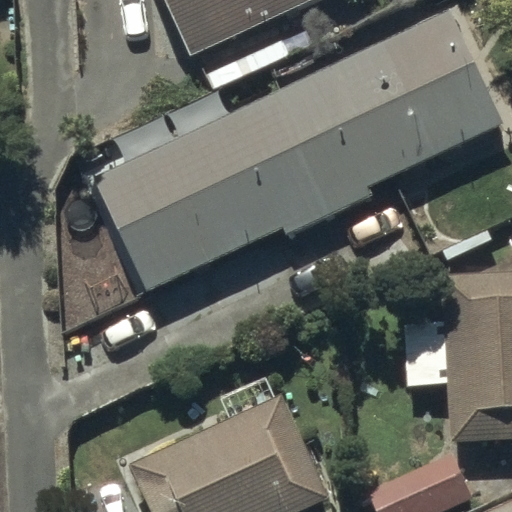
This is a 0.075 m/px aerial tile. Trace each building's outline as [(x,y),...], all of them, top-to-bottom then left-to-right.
[(158,0),(190,68),(334,0),(158,0)] [(452,20),(95,186),(148,301),(281,239),(285,247),(373,206),(369,197),(505,133),(452,20)] [(511,450),(511,281),(444,283),(444,332),(406,332),(407,393),(449,393),(450,452),(511,450)] [(131,474),(147,511),(324,511),(330,509),(284,406),(131,474)] [(453,462),(370,502),(374,511),(445,511),(471,499),(453,462)]
